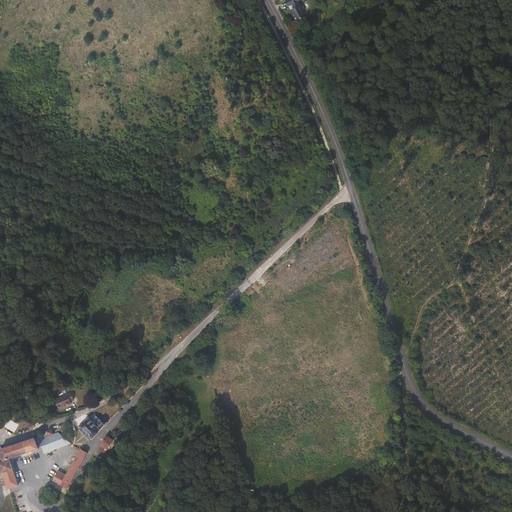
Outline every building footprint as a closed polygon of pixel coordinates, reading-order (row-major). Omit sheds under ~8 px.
[(284,6),(287,10),(289,8),(298,23),(303,20),(295,5),(298,4),(296,0),(283,0),(282,1),(284,6)] [(71,392),(52,399),(56,409),(71,403),(70,402),(74,400),(71,392)] [(95,424),(100,419),(96,415),(90,420),(95,424)] [(24,421),(24,425),(27,428),(30,428),(33,426),(34,423),(33,420),(30,418),(27,419),(24,421)] [(89,441),(106,424),(100,419),(95,424),(90,420),(83,427),(80,425),(77,429),(89,441)] [(44,454),(70,444),(58,433),(55,434),(53,430),(47,432),(48,434),(37,439),(44,454)] [(109,446),(114,442),(107,435),(102,440),(109,446)] [(38,448),(34,437),(0,448),(0,456),(1,461),(5,460),(8,459),(38,448)] [(109,446),(102,440),(99,445),(106,450),(109,446)] [(65,491),(86,453),(80,448),(65,474),(58,471),(52,480),(61,485),(59,487),(65,491)] [(18,485),(8,459),(5,460),(1,461),(0,461),(0,474),(1,474),(7,489),(18,485)]
